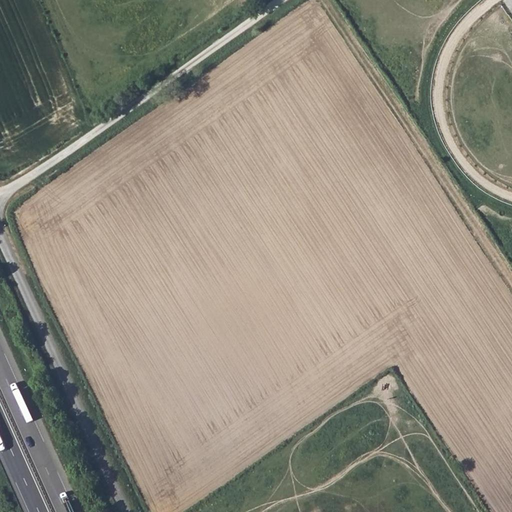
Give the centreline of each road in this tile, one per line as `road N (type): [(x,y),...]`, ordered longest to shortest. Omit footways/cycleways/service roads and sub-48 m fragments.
road 1 (unclassified): [(0,195),(279,0)]
road 2 (unclassified): [(0,232),(126,511)]
road 3 (trunk): [(65,511),(0,365)]
